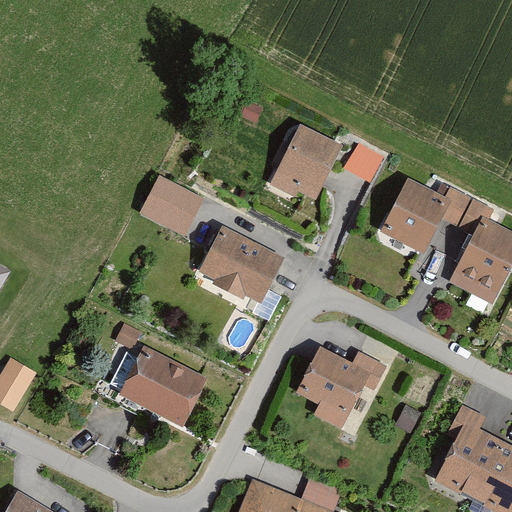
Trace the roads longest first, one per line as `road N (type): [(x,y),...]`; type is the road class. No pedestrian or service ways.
road 1 (residential): [(189,511),(218,479),(305,304),(324,298),(358,308),(511,389)]
road 2 (residential): [(0,433),(167,511)]
